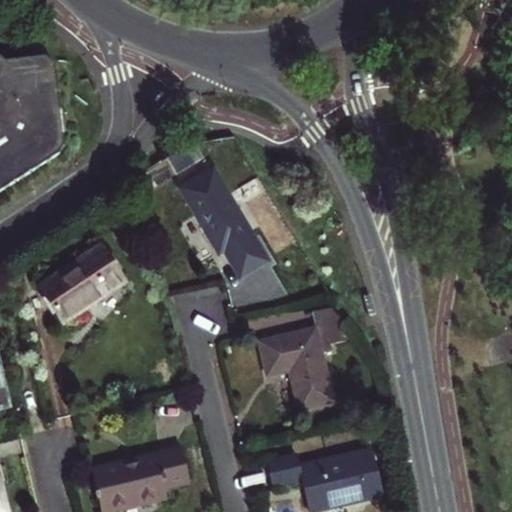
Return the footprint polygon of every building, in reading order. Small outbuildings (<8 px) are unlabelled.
[(0,185),(43,158),(50,144),(40,67),(32,59),(0,61),(0,185)] [(267,261),(213,169),(180,189),(219,254),(224,251),(240,277),(267,261)] [(62,322),(124,281),(102,247),(39,288),(62,322)] [(348,341),(344,322),(330,309),(311,313),(315,329),(259,343),(267,377),(289,371),(299,410),(333,402),(321,354),(331,352),(329,345),(348,341)] [(181,448),(91,470),(100,511),(106,511),(166,498),(164,488),(189,482),(181,448)] [(313,511),(383,496),(372,450),(299,467),(296,455),(267,461),(274,488),(303,481),(309,511),(313,511)]
